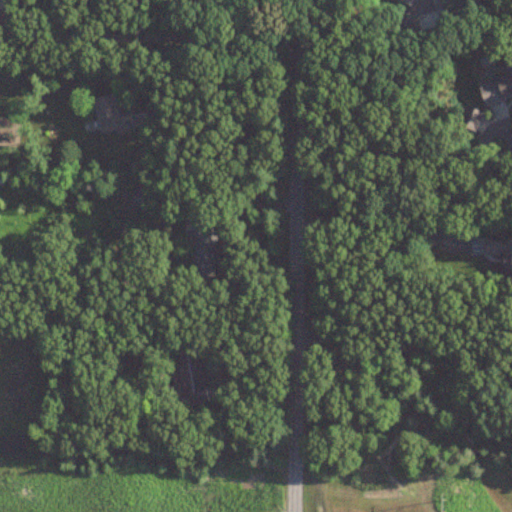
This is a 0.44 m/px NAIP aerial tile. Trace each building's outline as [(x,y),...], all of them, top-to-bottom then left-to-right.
[(511,72),(476,84),(483,107),(511,98),(511,72)] [(133,130),(129,113),(117,116),(113,96),(91,100),(98,137),(133,130)] [(130,212),(151,214),(153,191),(132,189),(130,212)] [(188,279),(216,279),(215,220),(187,220),(188,279)] [(502,275),(511,274),(511,240),(484,241),(484,256),(502,256),(502,275)] [(204,396),(201,347),(175,348),(178,397),(204,396)]
